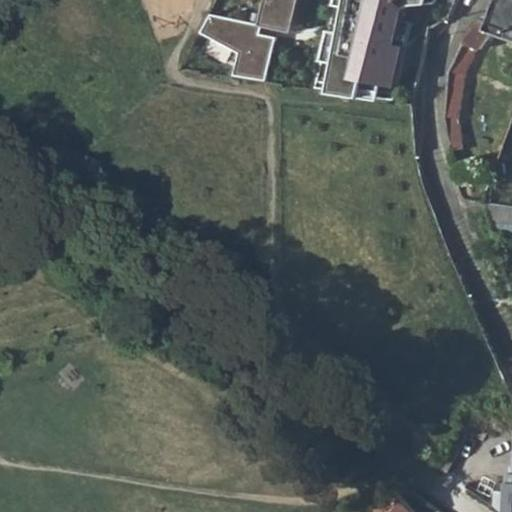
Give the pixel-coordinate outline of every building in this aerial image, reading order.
[(266,0),(262,24),(211,13),(202,30),(241,52),(236,77),(269,82),(278,36),(262,33),(263,24),(295,30),(300,0),(266,0)] [(325,62),(319,90),(396,102),(407,45),(400,43),(407,5),(435,2),(436,0),(335,0),(334,5),(336,6),(331,31),(330,30),(323,61),(325,62)] [(493,29),(511,35),(511,0),(502,0),(494,24),(478,19),(475,21),(467,35),(461,44),(458,51),(456,57),(452,63),(451,64),(449,73),(448,81),(447,94),(447,101),(445,106),(445,117),(460,118),(465,74),(477,50),(479,50),(493,29)] [(504,511),(511,511),(511,479),(505,480),(505,483),(499,483),(499,489),(495,489),(494,505),(504,511)] [(411,511),(413,510),(413,508),(422,499),(403,486),(396,492),(390,487),(364,511),(411,511)]
